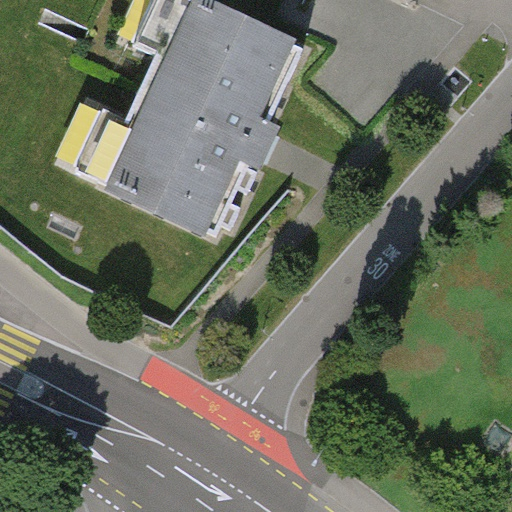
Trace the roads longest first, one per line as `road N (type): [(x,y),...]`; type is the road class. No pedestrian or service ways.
road 1 (residential): [(194,481),(276,373),(511,105)]
road 2 (secondary): [(0,373),(194,481)]
